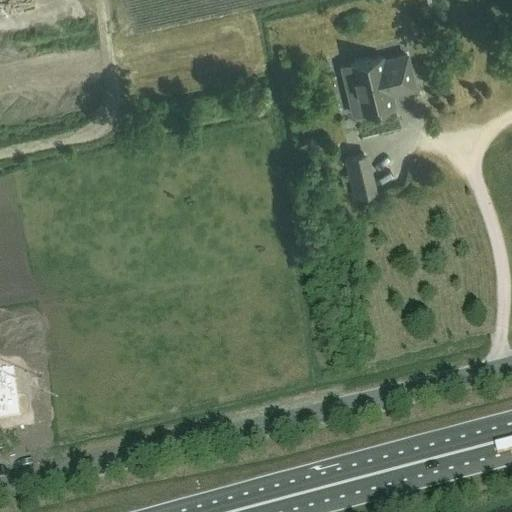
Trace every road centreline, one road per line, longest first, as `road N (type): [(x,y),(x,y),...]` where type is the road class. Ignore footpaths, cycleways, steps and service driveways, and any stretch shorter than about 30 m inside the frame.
road 1 (tertiary): [(0,490),(511,369)]
road 2 (trunk): [(241,511),(511,440)]
road 3 (track): [(0,154),(101,129),(110,101),(100,0)]
